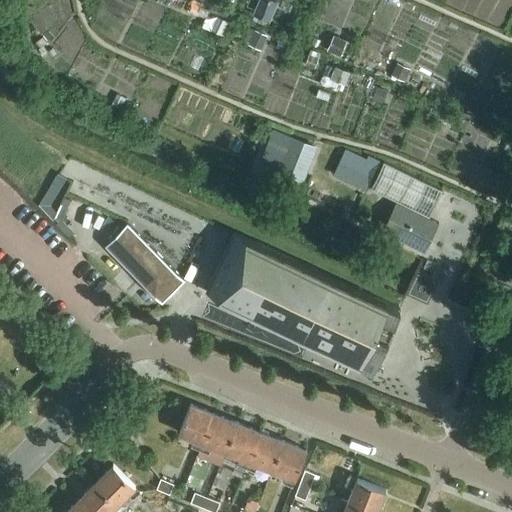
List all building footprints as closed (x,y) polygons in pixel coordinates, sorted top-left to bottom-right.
[(264,0),(261,10),(277,17),(283,0),(264,0)] [(197,16),(200,8),(192,5),(189,13),(197,16)] [(261,51),(267,36),(255,30),(248,45),(261,51)] [(403,81),(409,69),(397,63),(391,76),(403,81)] [(384,91),(377,88),(373,99),(380,101),(384,91)] [(312,180),(327,143),(300,131),(285,169),(312,180)] [(339,162),(371,178),(379,161),(368,155),(366,159),(346,149),(339,162)] [(384,162),(370,189),(396,202),(396,203),(429,219),(442,191),(384,162)] [(396,203),(382,232),(425,253),(439,224),(429,219),(396,203)] [(185,281),(128,224),(105,247),(162,303),(185,281)] [(206,293),(372,369),(400,309),(234,232),(206,293)] [(190,446),(200,449),(214,413),(190,404),(179,433),(193,439),(190,446)] [(212,446),(225,452),(237,423),(214,413),(200,449),(209,453),(212,446)] [(236,464),(246,467),(260,432),(237,423),(225,452),(239,457),(236,464)] [(257,464),(271,470),(283,441),(260,432),(246,467),(255,471),(257,464)] [(283,441),(271,470),(285,475),(282,482),(292,486),(306,450),(283,441)] [(113,464),(95,482),(117,504),(128,494),(133,499),(140,492),(113,464)] [(305,470),(300,483),(310,487),(315,474),(305,470)] [(353,488),(347,502),(373,511),(376,511),(385,490),(350,476),(346,485),(353,488)] [(157,490),(169,495),(173,485),(161,480),(157,490)] [(95,482),(78,500),(90,511),(109,511),(117,504),(95,482)] [(310,487),(300,483),(295,495),(305,499),(310,487)] [(190,503),(203,508),(207,498),(194,493),(190,503)] [(207,498),(203,508),(215,511),(216,511),(219,503),(207,498)] [(90,511),(78,500),(65,511),(90,511)] [(373,511),(347,502),(343,511),(373,511)]
